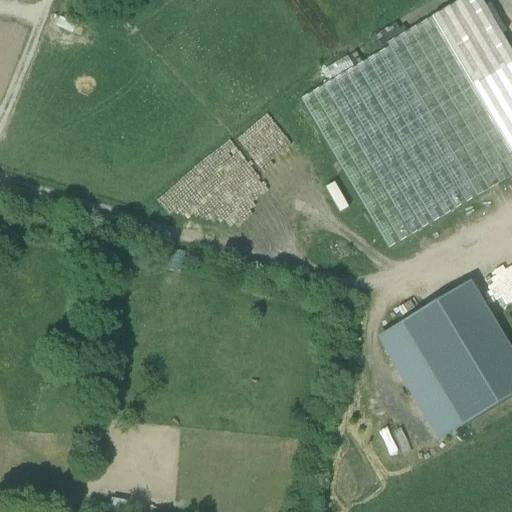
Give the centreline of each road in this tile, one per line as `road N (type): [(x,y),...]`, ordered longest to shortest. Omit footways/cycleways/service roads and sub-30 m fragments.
road 1 (track): [(511,212),(367,294),(0,183)]
road 2 (track): [(52,0),(0,132)]
